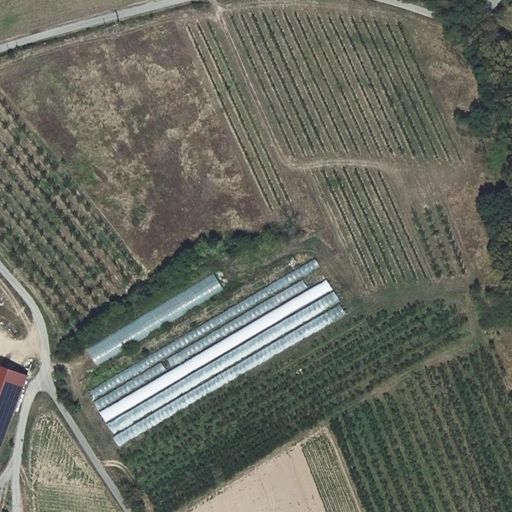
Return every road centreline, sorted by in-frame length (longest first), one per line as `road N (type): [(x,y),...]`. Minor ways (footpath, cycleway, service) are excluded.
road 1 (unclassified): [(0,262),(38,305),(47,380),(129,511)]
road 2 (track): [(362,511),(324,426),(183,511)]
road 3 (unclassified): [(0,52),(175,0)]
road 4 (unclassified): [(380,0),(445,18),(497,0)]
